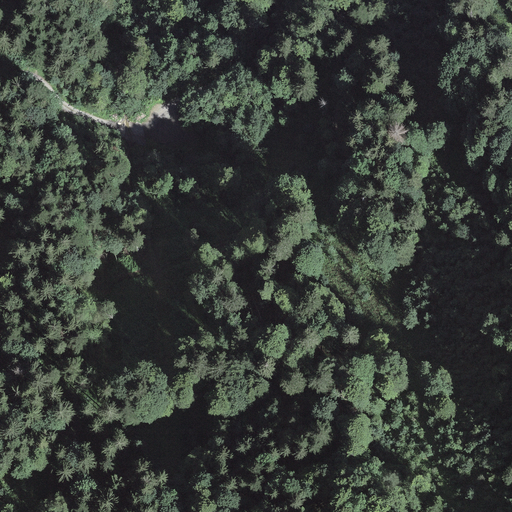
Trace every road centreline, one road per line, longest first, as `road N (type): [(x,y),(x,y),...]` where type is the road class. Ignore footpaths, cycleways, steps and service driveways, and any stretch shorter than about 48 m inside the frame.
road 1 (track): [(148,126),(244,67),(269,42),(286,0)]
road 2 (track): [(148,126),(125,131),(91,121),(44,81),(0,69)]
